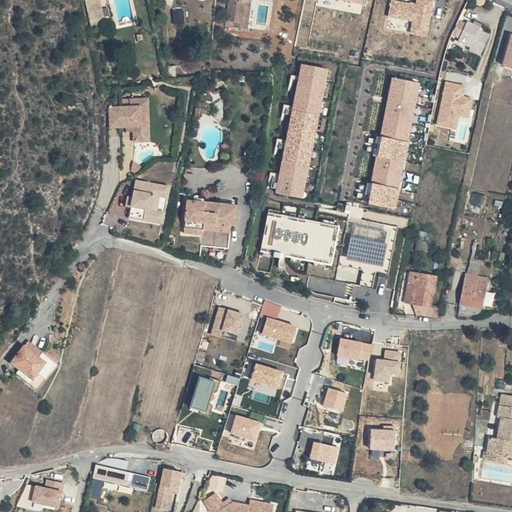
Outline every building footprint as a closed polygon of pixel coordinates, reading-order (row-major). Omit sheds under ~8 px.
[(104,13),(102,0),(88,0),(90,15),(104,13)] [(223,0),(220,2),(217,4),(213,31),(219,32),(228,34),(231,19),(230,15),(236,10),(237,11),(252,0),(223,0)] [(428,35),(434,0),(418,0),(417,3),(401,0),(392,0),(389,16),(414,20),(412,32),(428,35)] [(91,28),(86,8),(74,10),(77,31),(78,31),(89,29),(91,28)] [(184,9),(175,10),(176,23),(185,22),(184,9)] [(228,34),(228,39),(233,40),(238,13),(237,11),(236,10),(230,15),(231,19),(228,34)] [(467,24),(460,21),(454,35),(460,38),(459,41),(472,46),(471,48),(483,53),(491,33),(480,29),(481,26),(468,21),(467,24)] [(90,37),(89,29),(78,31),(80,39),(90,37)] [(304,197),(329,69),(302,64),(277,192),(304,197)] [(397,207),(421,83),(394,77),(370,202),(397,207)] [(447,81),(437,124),(457,128),(460,114),(470,116),(474,97),(464,95),(466,85),(447,81)] [(112,116),(113,124),(124,123),(126,141),(133,140),(131,114),(112,116)] [(113,124),(92,126),(94,145),(109,143),(118,142),(119,148),(119,158),(135,157),(133,140),(126,141),(124,123),(113,124)] [(136,178),(129,217),(165,223),(171,184),(136,178)] [(169,235),(188,238),(189,225),(190,214),(200,215),(201,209),(221,209),(172,202),(169,235)] [(220,220),(221,209),(201,209),(200,215),(190,214),(189,225),(216,228),(217,220),(220,220)] [(333,264),(340,226),(269,212),(261,250),(333,264)] [(391,229),(355,222),(347,258),(384,266),(391,229)] [(189,225),(188,238),(186,250),(212,252),(216,228),(189,225)] [(438,275),(413,271),(410,290),(408,289),(406,300),(414,301),(433,304),(438,275)] [(489,277),(468,273),(462,303),(483,307),(489,277)] [(433,304),(414,301),(415,313),(440,314),(441,306),(433,304)] [(212,332),(240,339),(247,312),(220,305),(212,332)] [(298,325),(269,316),(263,333),(293,342),(298,325)] [(342,337),(338,355),(360,359),(360,357),(370,359),(373,343),(342,337)] [(377,358),(375,379),(391,381),(392,372),(400,373),(403,350),(387,349),(385,359),(377,358)] [(26,363),(11,351),(0,364),(0,369),(6,375),(21,386),(24,382),(32,387),(44,371),(30,359),(26,363)] [(285,371),(257,363),(253,379),(281,387),(285,371)] [(21,386),(6,375),(2,381),(23,398),(32,387),(24,382),(21,386)] [(212,414),(222,381),(202,375),(192,408),(212,414)] [(330,387),(325,405),(343,410),(348,393),(330,387)] [(491,392),(479,391),(478,402),(491,402),(491,392)] [(501,403),(478,402),(477,415),(484,415),(482,436),(475,436),(474,450),(494,452),(502,453),(503,436),(505,416),(500,415),(501,403)] [(263,420),(265,414),(254,410),(252,417),(263,420)] [(257,440),(263,421),(237,413),(231,432),(257,440)] [(385,428),(373,428),(371,447),(395,449),(397,425),(385,424),(385,428)] [(314,441),(311,457),(336,462),(339,446),(314,441)] [(151,475),(95,463),(93,476),(148,489),(151,475)] [(183,471),(165,468),(159,500),(158,506),(168,508),(169,499),(174,499),(176,492),(177,488),(180,488),(182,475),(183,471)] [(64,483),(47,480),(45,489),(61,492),(64,483)] [(36,487),(33,501),(58,507),(61,492),(45,489),(36,487)] [(207,490),(195,497),(204,511),(264,511),(266,505),(242,501),(241,506),(225,503),(223,505),(218,508),(216,506),(207,490)] [(326,511),(327,507),(288,500),(285,511),(326,511)]
